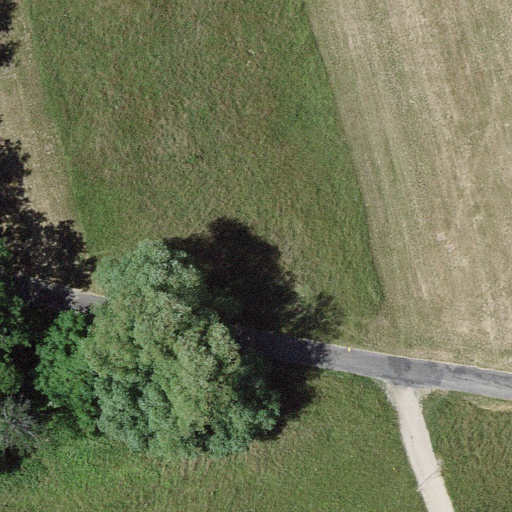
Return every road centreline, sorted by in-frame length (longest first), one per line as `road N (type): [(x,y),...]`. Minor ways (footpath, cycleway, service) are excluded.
road 1 (residential): [(0,281),(220,334),(403,342),(511,364)]
road 2 (track): [(403,342),(457,511)]
